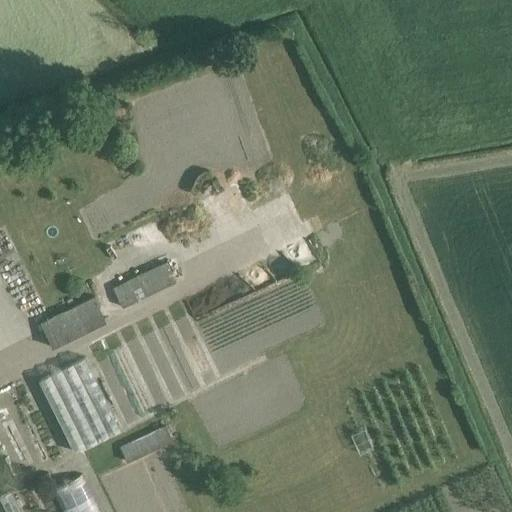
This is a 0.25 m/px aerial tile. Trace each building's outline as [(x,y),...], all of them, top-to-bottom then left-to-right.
[(122,306),(175,280),(166,261),(112,287),(122,306)] [(53,346),(106,320),(94,296),(41,322),(53,346)] [(121,427),(85,356),(38,379),(74,451),(121,427)] [(126,461),(172,439),(165,425),(119,446),(126,461)] [(99,511),(82,473),(50,488),(61,511),(99,511)] [(21,511),(11,490),(0,495),(0,498),(6,511),(21,511)]
